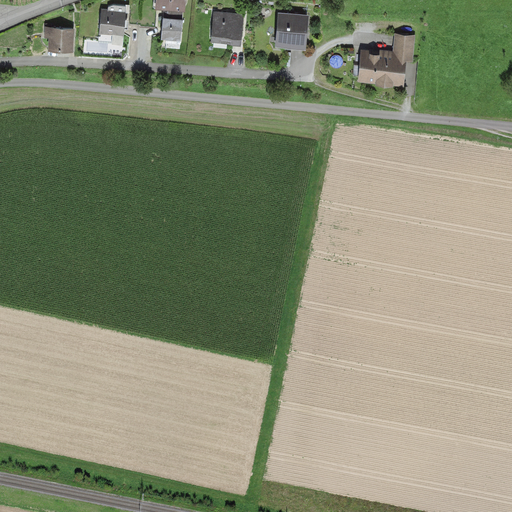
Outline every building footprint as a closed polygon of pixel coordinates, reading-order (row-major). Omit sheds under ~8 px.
[(189,0),(158,0),(158,7),(170,7),(169,13),(188,14),(189,0)] [(127,11),(103,10),(102,43),(120,43),(120,34),(126,34),(127,11)] [(217,12),(215,42),(243,44),(245,14),(217,12)] [(311,14),(281,12),(279,45),(309,47),(311,14)] [(185,19),(166,18),(165,39),(184,40),(185,19)] [(78,28),(47,27),(47,38),(52,38),(52,49),(78,49),(78,28)] [(398,34),(396,53),(408,53),(408,61),(416,61),(418,35),(398,34)] [(364,51),(362,83),(406,85),(408,61),(408,53),(396,53),(364,51)]
